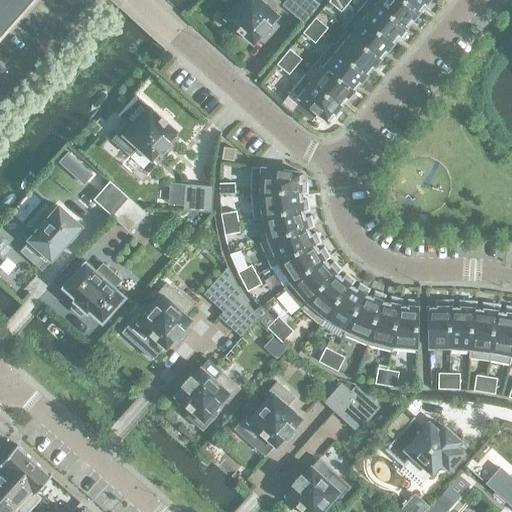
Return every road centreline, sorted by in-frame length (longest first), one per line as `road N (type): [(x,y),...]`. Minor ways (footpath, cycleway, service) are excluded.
road 1 (residential): [(332,161),(340,216),(359,250),(398,268),(511,275)]
road 2 (residential): [(142,0),(306,148),(332,161)]
road 3 (residential): [(472,0),(332,161)]
road 4 (residential): [(10,384),(156,511)]
road 5 (residential): [(86,0),(0,95)]
